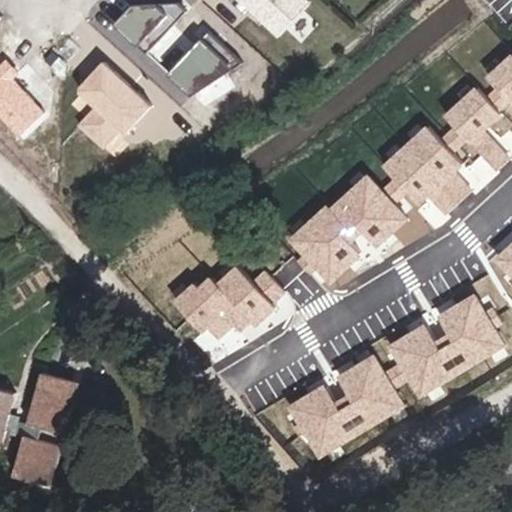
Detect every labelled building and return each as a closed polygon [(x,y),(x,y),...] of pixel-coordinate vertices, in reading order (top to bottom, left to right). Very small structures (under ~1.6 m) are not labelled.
[(156,51),(195,7),(187,0),(175,0),(170,6),(163,0),(143,0),(124,22),(156,51)] [(310,2),(307,0),(235,0),(278,38),(310,2)] [(205,97),(247,57),(219,27),(177,67),(205,97)] [(101,104),(84,120),(105,142),(148,100),(107,59),(81,85),(101,104)] [(27,382),(0,475),(0,484),(26,493),(38,452),(43,435),(55,389),(27,382)] [(55,389),(43,435),(51,437),(63,391),(55,389)] [(0,398),(0,429),(9,401),(0,398)] [(41,453),(38,452),(26,493),(34,496),(46,455),(41,453)]
